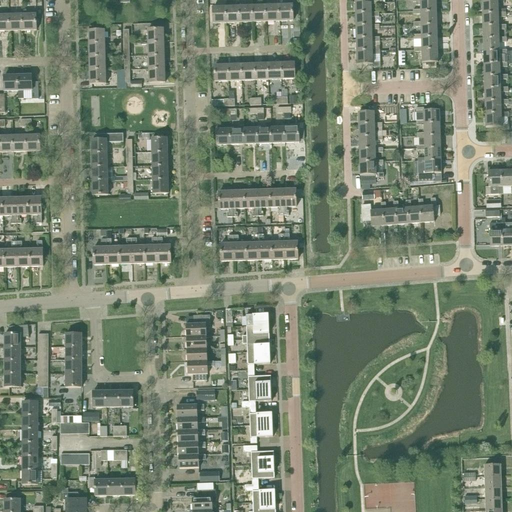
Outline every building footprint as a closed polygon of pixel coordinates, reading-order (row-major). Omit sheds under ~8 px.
[(420,13),(436,13),(436,0),(420,1),(419,0),(412,0),(413,3),(420,2),(420,11),(420,13)] [(371,3),(355,3),(355,16),(371,15),(371,18),(378,18),(378,13),(371,13),(371,5),(371,3)] [(482,3),(482,15),(482,16),(498,15),(498,18),(504,18),(505,18),(505,10),(498,10),(498,3),(482,3)] [(279,7),(279,23),(293,22),(292,6),(279,7)] [(253,24),(266,23),(266,7),(253,8),(253,24)] [(266,23),(279,23),(279,7),(266,7),(266,23)] [(227,25),(240,24),(239,8),(226,9),(227,25)] [(240,24),(253,24),(253,8),(239,8),(240,24)] [(214,25),(227,25),(226,9),(213,9),(214,25)] [(420,26),(436,25),(436,13),(420,13),(420,11),(413,11),(413,15),(420,15),(420,23),(420,26)] [(0,31),(10,31),(9,16),(0,15),(0,31)] [(10,31),(23,31),(23,15),(9,16),(10,31)] [(23,15),(23,31),(36,30),(36,15),(23,15)] [(371,15),(355,16),(355,28),(371,28),(371,30),(379,30),(379,26),(371,26),(371,18),(371,15)] [(506,31),(506,30),(505,26),(504,18),(498,18),(498,15),(482,16),(483,28),(499,28),(499,31),(506,31)] [(421,38),(437,38),(436,25),(420,26),(420,23),(413,23),(413,28),(420,27),(421,36),(421,38)] [(371,28),(355,28),(356,41),(372,41),(372,43),(379,43),(379,38),(372,38),(371,30),(371,28)] [(499,40),(499,43),(506,43),(506,38),(499,39),(499,31),(499,28),(483,28),(483,41),(499,40)] [(147,30),(148,44),(164,43),(163,30),(147,30)] [(88,33),(88,46),(104,45),(104,32),(88,33)] [(414,40),(414,48),(421,48),(421,51),(437,50),(437,38),(421,38),(421,36),(414,36),(414,40)] [(499,43),(499,40),(483,41),(483,53),(499,53),(499,56),(506,55),(506,51),(499,51),(499,43)] [(372,55),(379,55),(379,47),(372,47),(372,43),(372,41),(356,41),(356,54),(372,53),(372,55)] [(148,44),(148,57),(164,57),(164,43),(148,44)] [(88,46),(89,59),(105,59),(104,45),(88,46)] [(437,63),(437,50),(421,51),(421,48),(414,48),(414,53),(421,52),(421,63),(437,63)] [(372,53),(356,54),(356,66),(372,65),(372,68),(380,68),(379,63),(372,64),(372,55),(372,53)] [(499,56),(499,53),(483,53),(484,66),(500,66),(500,69),(507,68),(507,64),(500,64),(499,56)] [(148,57),(149,70),(164,70),(164,57),(148,57)] [(89,59),(89,72),(105,72),(105,59),(89,59)] [(281,65),(281,80),(295,80),(294,64),(281,65)] [(255,81),(268,81),(268,65),(255,66),(255,81)] [(268,65),(268,81),(281,80),(281,65),(268,65)] [(228,67),(229,82),(242,82),(241,66),(228,67)] [(242,82),(255,81),(255,66),(241,66),(242,82)] [(500,78),(500,81),(507,81),(507,76),(500,76),(500,69),(500,66),(484,66),(484,78),(500,78)] [(215,83),(229,82),(228,67),(215,67),(215,83)] [(164,70),(149,70),(149,84),(165,83),(164,70)] [(105,72),(89,72),(90,86),(106,85),(105,72)] [(18,92),(18,76),(4,76),(4,92),(18,92)] [(38,83),(32,83),(31,76),(18,76),(18,92),(32,91),(32,100),(38,99),(38,83)] [(500,81),(500,78),(484,78),(484,91),(501,90),(501,93),(507,93),(507,89),(500,89),(500,81)] [(501,90),(484,91),(485,103),(501,103),(501,106),(508,106),(508,101),(501,101),(500,93),(501,93),(501,90)] [(289,97),(290,105),(298,105),(297,96),(289,97)] [(501,106),(501,103),(485,103),(485,116),(501,115),(501,118),(508,118),(508,113),(501,114),(501,106)] [(431,124),(439,124),(438,112),(423,112),(423,110),(415,110),(415,114),(416,114),(417,122),(423,122),(423,121),(424,121),(424,123),(424,124),(431,124)] [(358,114),(358,127),(374,126),(374,129),(381,129),(381,124),(374,124),(374,114),(358,114)] [(501,118),(501,115),(485,116),(485,128),(501,128),(501,131),(509,130),(508,126),(501,126),(501,118)] [(423,127),(423,134),(424,134),(424,137),(439,136),(439,124),(424,124),(424,121),(423,121),(423,122),(417,122),(416,122),(416,127),(423,127)] [(265,124),(265,130),(258,130),(258,145),(272,145),(271,125),(271,124),(265,124)] [(272,145),(285,144),(285,129),(273,129),(273,125),(271,125),(272,145)] [(382,141),(382,137),(381,132),(378,132),(378,133),(374,133),(374,129),(374,126),(358,127),(358,139),(375,139),(375,141),(382,141)] [(285,129),(285,144),(299,144),(298,128),(285,129)] [(231,146),(245,146),(244,130),(231,131),(231,146)] [(258,145),(258,130),(244,130),(245,146),(258,145)] [(217,147),(231,146),(231,131),(217,131),(217,147)] [(425,149),(440,149),(439,136),(424,137),(424,134),(423,134),(423,135),(416,135),(416,139),(418,139),(418,147),(424,147),(425,149)] [(123,135),(96,136),(97,141),(91,142),(92,155),(107,155),(106,143),(109,143),(109,144),(123,143),(123,135)] [(26,137),(27,152),(46,152),(46,141),(40,142),(40,136),(26,137)] [(0,137),(0,143),(0,153),(14,153),(13,137),(0,137)] [(14,153),(27,152),(26,137),(13,137),(14,153)] [(151,140),(152,153),(166,153),(166,139),(151,140)] [(358,139),(359,152),(375,151),(375,154),(382,154),(382,149),(375,149),(375,141),(375,139),(358,139)] [(424,147),(418,147),(416,147),(417,152),(424,151),(424,159),(425,159),(425,162),(440,161),(440,149),(425,149),(424,147)] [(359,152),(359,164),(375,164),(375,166),(382,166),(382,162),(375,162),(375,154),(375,151),(359,152)] [(152,153),(152,167),(167,167),(166,153),(152,153)] [(92,155),(92,169),(107,168),(107,155),(92,155)] [(417,160),(417,164),(417,182),(432,182),(432,175),(441,174),(440,161),(425,162),(425,159),(424,159),(417,160)] [(375,164),(359,164),(359,176),(375,176),(375,179),(383,179),(383,174),(375,174),(375,166),(375,164)] [(152,167),(152,181),(167,180),(167,167),(152,167)] [(92,169),(92,182),(107,182),(107,168),(92,169)] [(502,188),(501,171),(488,172),(488,188),(485,188),(486,196),(490,196),(490,188),(498,188),(502,188)] [(511,171),(501,171),(502,188),(498,188),(499,195),(503,195),(503,188),(511,188),(511,187),(511,171)] [(167,180),(152,181),(153,194),(167,194),(167,180)] [(107,182),(92,182),(93,196),(108,196),(107,182)] [(261,209),(271,209),(270,191),(257,192),(258,216),(263,216),(263,212),(261,212),(261,209)] [(278,216),(284,216),(283,191),(270,191),(271,209),(279,208),(279,212),(278,212),(278,216)] [(283,191),(284,216),(288,216),(288,211),(287,211),(287,208),(296,208),(296,191),(283,191)] [(227,217),(232,217),(231,192),(218,193),(219,210),(228,210),(228,213),(227,213),(227,217)] [(236,210),(245,209),(244,192),(231,192),(232,217),(238,217),(238,213),(236,213),(236,210)] [(253,217),(258,216),(257,192),(244,192),(245,209),(254,209),(254,212),(253,212),(253,217)] [(28,199),(29,216),(38,215),(38,219),(37,219),(37,223),(41,223),(40,215),(42,215),(41,211),(41,202),(41,198),(28,199)] [(11,224),(16,224),(15,199),(3,199),(3,216),(11,216),(11,220),(11,224)] [(20,216),(29,216),(28,199),(15,199),(16,224),(21,224),(21,220),(20,220),(20,216)] [(420,208),(422,224),(434,223),(434,216),(440,216),(439,207),(436,207),(435,199),(430,200),(431,207),(423,208),(420,208)] [(411,209),(408,209),(409,225),(422,224),(420,208),(423,208),(422,201),(418,201),(419,208),(411,209)] [(398,210),(395,210),(397,226),(409,225),(408,209),(411,209),(410,202),(405,202),(406,209),(398,210)] [(395,210),(398,210),(398,203),(393,203),(394,210),(386,211),(383,211),(384,227),(397,226),(395,210)] [(383,211),(386,211),(385,204),(380,204),(381,211),(370,212),(369,206),(362,207),(363,221),(371,220),(371,228),(384,227),(383,211)] [(505,224),(500,224),(490,224),(490,232),(489,232),(490,248),(503,248),(503,231),(505,231),(505,224)] [(503,248),(511,247),(511,231),(505,232),(505,231),(503,231),(503,248)] [(272,261),(284,260),(284,235),(278,235),(279,239),(280,239),(280,243),(271,243),(272,261)] [(284,235),(284,260),(297,260),(297,242),(288,243),(288,239),(289,239),(289,235),(284,235)] [(220,262),(233,262),(232,236),(227,237),(227,240),(229,240),(229,244),(220,244),(220,262)] [(233,262),(246,261),(245,244),(237,244),(236,240),(238,240),(238,236),(232,236),(233,262)] [(246,261),(259,261),(258,236),(253,236),(253,240),(254,240),(254,244),(245,244),(246,261)] [(259,261),(272,261),(271,243),(263,243),(262,239),(264,239),(263,236),(258,236),(259,261)] [(119,265),(132,265),(131,239),(126,240),(126,243),(127,243),(127,247),(119,247),(119,265)] [(132,265),(145,264),(144,247),(136,247),(136,243),(136,239),(131,239),(132,265)] [(145,264),(157,264),(157,239),(151,239),(152,242),(153,242),(153,247),(144,247),(145,264)] [(157,239),(157,264),(170,264),(170,246),(161,247),(161,242),(162,242),(162,239),(157,239)] [(93,266),(106,265),(106,240),(101,240),(101,244),(102,244),(102,248),(93,248),(93,266)] [(106,265),(119,265),(119,247),(110,248),(110,244),(111,244),(111,240),(106,240),(106,265)] [(17,268),(30,267),(30,251),(21,251),(21,246),(22,246),(22,242),(17,243),(17,268)] [(30,251),(30,267),(43,267),(43,251),(41,251),(41,242),(38,242),(38,246),(39,246),(39,251),(30,251)] [(4,268),(17,268),(17,243),(11,243),(11,247),(13,246),(13,251),(4,252),(4,268)] [(246,316),(246,327),(269,327),(268,315),(246,316)] [(194,316),(194,324),(187,324),(187,338),(206,337),(206,327),(210,327),(210,316),(194,316)] [(242,337),(242,341),(269,340),(269,327),(246,327),(246,336),(242,337)] [(5,334),(4,348),(21,348),(21,335),(5,334)] [(66,335),(66,348),(82,348),(82,335),(66,335)] [(188,351),(207,350),(206,337),(187,338),(188,351)] [(247,345),(247,353),(270,353),(269,340),(242,341),(242,345),(247,345)] [(4,348),(4,361),(21,361),(21,348),(4,348)] [(66,348),(66,361),(82,361),(82,348),(66,348)] [(207,362),(207,350),(188,351),(188,363),(207,362)] [(247,353),(248,371),(254,371),(254,365),(270,364),(270,353),(247,353)] [(4,361),(4,374),(20,374),(21,361),(4,361)] [(66,361),(65,375),(82,375),(82,361),(66,361)] [(188,363),(188,375),(193,375),(193,381),(207,381),(207,375),(207,367),(214,367),(214,362),(207,362),(188,363)] [(248,371),(248,390),(271,389),(270,376),(254,377),(254,371),(248,371)] [(20,374),(4,374),(4,387),(20,388),(20,374)] [(82,375),(65,375),(65,388),(81,388),(82,375)] [(242,409),(249,409),(255,408),(255,402),(271,402),(271,389),(248,390),(249,402),(242,403),(242,409)] [(197,402),(215,401),(215,391),(196,392),(197,402)] [(93,408),(107,408),(106,392),(93,392),(93,408)] [(107,408),(120,408),(120,392),(106,392),(107,408)] [(120,392),(120,408),(133,407),(133,392),(120,392)] [(23,403),(23,417),(38,417),(38,403),(23,403)] [(204,405),(197,405),(177,406),(178,419),(197,419),(197,418),(197,411),(204,411),(204,405)] [(256,414),(255,408),(249,409),(250,426),(272,425),(272,414),(256,414)] [(94,413),(83,413),(83,422),(94,422),(94,413)] [(38,417),(23,417),(23,430),(38,431),(38,417)] [(178,419),(178,432),(197,431),(197,430),(197,423),(204,423),(204,418),(197,418),(197,419),(178,419)] [(272,425),(250,426),(250,444),(257,444),(256,438),(273,437),(272,425)] [(23,430),(23,444),(38,444),(38,431),(23,430)] [(198,444),(198,443),(198,435),(205,435),(205,430),(197,430),(197,431),(178,432),(179,444),(198,444)] [(220,433),(220,442),(228,441),(228,433),(220,433)] [(198,444),(179,444),(179,457),(198,456),(198,448),(205,448),(205,443),(198,443),(198,444)] [(38,444),(23,444),(22,458),(38,458),(38,444)] [(221,446),(221,454),(229,454),(229,445),(221,446)] [(251,453),(251,466),(274,465),(273,452),(257,452),(257,446),(243,447),(243,453),(251,453)] [(139,451),(127,451),(120,451),(120,460),(139,460),(139,451)] [(198,456),(179,457),(180,469),(199,468),(198,456)] [(38,458),(22,458),(22,471),(37,471),(38,458)] [(251,466),(252,485),(258,485),(258,479),(274,479),(274,465),(251,466)] [(484,466),(485,477),(501,477),(500,465),(484,466)] [(37,471),(22,471),(22,485),(37,485),(37,471)] [(200,473),(200,482),(219,481),(219,472),(200,473)] [(485,489),(501,488),(501,477),(485,477),(485,489)] [(109,496),(108,480),(95,481),(95,496),(109,496)] [(122,496),(122,480),(108,480),(109,496),(122,496)] [(141,480),(122,480),(122,496),(135,495),(135,487),(141,487),(141,480)] [(258,485),(252,485),(245,486),(245,492),(252,492),(253,504),(275,503),(275,491),(258,491),(258,485)] [(485,489),(485,500),(501,500),(501,488),(485,489)] [(195,511),(212,511),(212,504),(217,503),(216,490),(198,491),(198,499),(193,499),(193,511),(195,511)] [(63,501),(67,501),(67,511),(85,511),(86,501),(78,501),(78,493),(63,494),(63,501)] [(4,500),(4,511),(20,511),(20,500),(4,500)] [(501,500),(485,500),(486,511),(502,511),(501,500)] [(275,511),(275,503),(253,504),(252,511),(275,511)]
